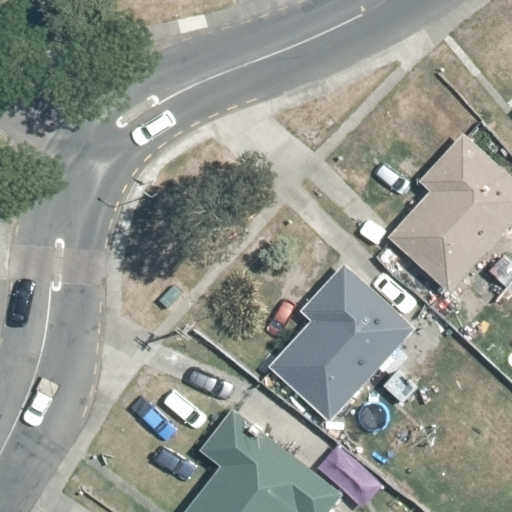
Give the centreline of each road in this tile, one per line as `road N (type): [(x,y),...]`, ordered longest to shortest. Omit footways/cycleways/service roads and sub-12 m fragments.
road 1 (residential): [(0,450),(42,356),(73,163),(101,136)]
road 2 (residential): [(385,0),(331,31),(158,101),(101,136)]
